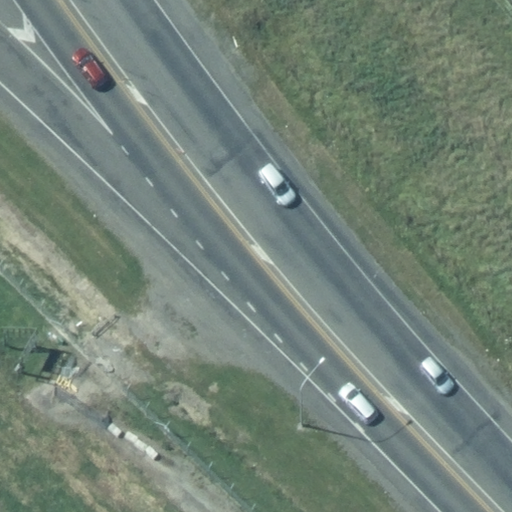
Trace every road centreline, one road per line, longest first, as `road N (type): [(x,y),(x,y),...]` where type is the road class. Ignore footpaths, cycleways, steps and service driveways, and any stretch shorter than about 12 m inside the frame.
road 1 (trunk): [(289,271),(95,104),(0,0)]
road 2 (trunk): [(117,0),(289,271)]
road 3 (trunk): [(289,271),(511,502)]
